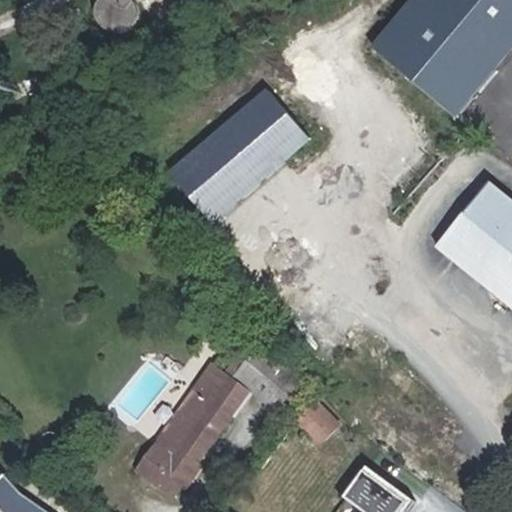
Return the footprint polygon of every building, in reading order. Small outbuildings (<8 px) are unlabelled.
[(511,0),(414,0),(375,46),(459,117),(511,53),(511,0)] [(214,223),(312,139),(271,91),(173,175),(214,223)] [(511,198),(492,182),(439,248),(511,306),(511,198)] [(311,384),(261,344),(256,351),(235,376),(234,378),(251,390),(284,417),(311,384)] [(235,376),(256,351),(249,345),(228,370),(235,376)] [(232,417),(251,390),(234,378),(216,365),(197,392),(232,417)] [(198,464),(232,417),(197,392),(140,471),(175,496),(185,483),(198,464)] [(339,425),(318,404),(299,422),(320,444),(339,425)] [(189,486),(202,467),(198,464),(185,483),(189,486)] [(409,511),(417,501),(370,466),(366,471),(410,502),(402,511),(409,511)] [(402,511),(410,502),(366,471),(347,498),(365,511),(402,511)]
